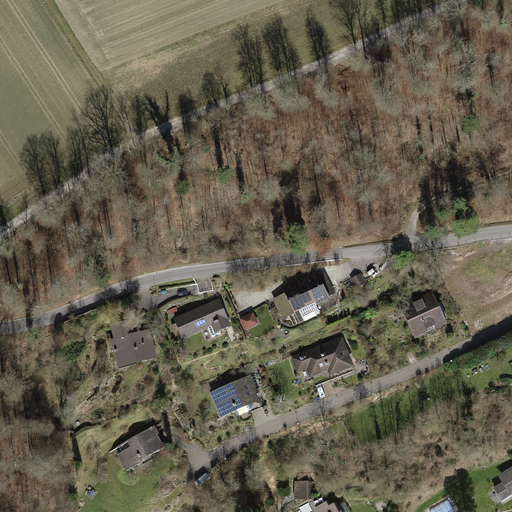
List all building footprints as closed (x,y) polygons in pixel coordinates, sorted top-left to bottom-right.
[(358,292),(370,286),(363,273),(352,280),(358,292)] [(325,276),(276,300),(285,318),(296,313),(300,322),(311,317),(306,307),(334,294),(325,276)] [(220,293),(177,314),(188,337),(232,316),(220,293)] [(438,298),(405,310),(416,338),(449,326),(438,298)] [(241,319),(247,332),(261,326),(255,313),(241,319)] [(155,332),(116,338),(120,366),(159,359),(155,332)] [(341,337),(292,357),(300,377),(312,372),(315,379),(325,374),(328,382),(355,371),(341,337)] [(251,375),(213,389),(223,416),(261,402),(251,375)] [(151,428),(117,451),(129,469),(163,446),(151,428)] [(511,468),(503,473),(507,480),(494,489),(502,503),(511,496),(511,468)] [(310,503),(310,481),(294,481),(294,503),(310,503)]
